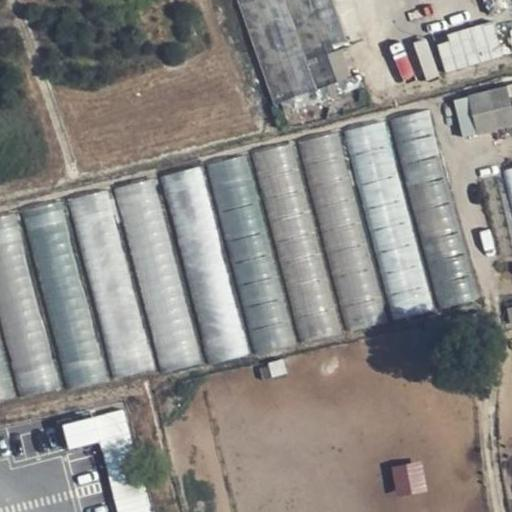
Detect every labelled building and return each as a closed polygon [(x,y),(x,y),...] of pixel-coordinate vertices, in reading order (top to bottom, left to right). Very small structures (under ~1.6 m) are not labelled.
[(243,0),(278,100),(340,79),(330,52),(354,44),(339,0),(243,0)] [(446,67),(503,57),(497,25),(440,35),(446,67)] [(511,129),(511,117),(505,89),(465,100),(475,138),(511,129)] [(182,240),(218,230),(201,165),(165,175),(182,240)] [(511,165),(503,168),(511,204),(511,165)] [(137,249),(167,239),(148,179),(118,188),(137,249)] [(118,377),(201,361),(187,291),(172,294),(174,300),(139,307),(116,188),(76,196),(94,287),(100,286),(118,377)] [(0,398),(10,397),(0,339),(0,398)] [(26,394),(62,382),(48,339),(35,343),(36,345),(13,352),(26,394)] [(72,448),(103,440),(120,511),(152,511),(126,407),(66,422),(72,448)] [(396,464),(399,493),(429,489),(426,461),(396,464)]
